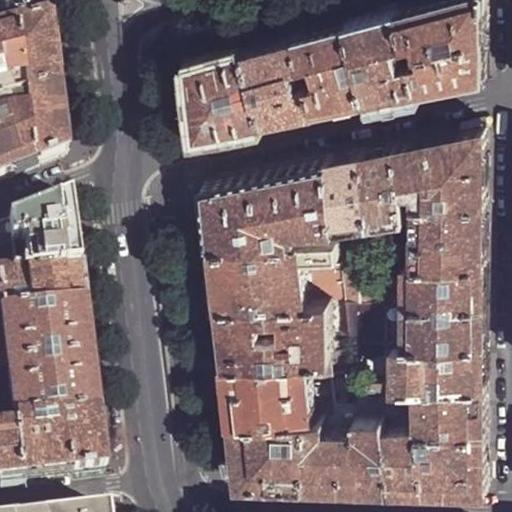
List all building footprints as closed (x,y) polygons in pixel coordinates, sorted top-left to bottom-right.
[(411,0),(403,2),(411,34),(420,32),(423,41),(491,28),(490,0),(411,0)] [(376,9),(351,15),(373,95),(394,91),(425,86),(417,54),(416,53),(406,56),(401,36),(411,34),(403,2),(376,9)] [(324,22),(301,29),(308,57),(318,55),(323,73),(313,76),(321,105),(339,102),(373,95),(351,15),(324,22)] [(57,60),(52,23),(46,19),(0,31),(0,105),(27,97),(27,95),(60,90),(57,60)] [(492,72),(491,28),(423,41),(425,53),(417,54),(425,86),(462,78),(492,72)] [(276,35),(250,42),(270,116),(287,112),(321,105),(313,76),(303,78),(298,59),(308,57),(301,29),(276,35)] [(250,42),(193,56),(198,94),(203,128),(270,116),(250,42)] [(27,97),(0,105),(0,181),(68,154),(65,128),(60,90),(27,95),(27,97)] [(402,140),(407,186),(419,186),(419,198),(491,198),(492,124),(444,133),(402,140)] [(383,144),(368,147),(375,218),(410,212),(407,186),(402,140),(383,144)] [(349,150),(333,153),(341,222),(375,218),(368,147),(349,150)] [(216,238),(297,236),(296,224),(306,224),(341,222),(333,153),(323,155),(294,161),(270,166),(243,171),(217,176),(209,177),(211,194),(214,214),(216,238)] [(10,220),(13,240),(25,240),(78,233),(75,215),(73,196),(35,210),(10,220)] [(491,224),(491,198),(419,198),(419,259),(491,258),(491,224)] [(0,223),(0,276),(6,276),(28,273),(25,240),(13,240),(10,220),(0,223)] [(296,224),(297,236),(305,236),(343,235),(342,233),(341,222),(306,224),(296,224)] [(378,260),(376,230),(342,233),(343,235),(344,249),(345,258),(378,260)] [(28,273),(81,266),(80,253),(78,233),(25,240),(28,273)] [(343,235),(305,236),(307,251),(344,249),(343,235)] [(223,297),(314,295),(307,251),(305,236),(297,236),(216,238),(220,265),(222,286),(223,297)] [(307,251),(314,295),(336,295),(350,294),(345,258),(344,249),(307,251)] [(350,299),(394,298),(393,259),(378,260),(345,258),(350,294),(350,299)] [(491,272),(491,258),(419,259),(411,259),(412,298),(491,297),(491,272)] [(411,259),(393,259),(394,298),(412,298),(411,259)] [(83,281),(81,266),(28,273),(6,276),(10,312),(86,303),(83,281)] [(0,313),(1,313),(10,312),(6,276),(0,276),(0,313)] [(337,339),(355,338),(350,299),(350,294),(336,295),(337,339)] [(228,333),(230,355),(313,352),(330,352),(337,351),(337,339),(336,295),(314,295),(223,297),(228,333)] [(491,314),(491,297),(412,298),(414,338),(491,337),(491,314)] [(394,298),(350,299),(355,338),(355,339),(357,338),(396,338),(394,298)] [(394,298),(396,338),(399,338),(414,338),(412,298),(394,298)] [(14,420),(99,409),(98,395),(95,376),(92,352),(88,315),(86,303),(10,312),(1,313),(14,420)] [(0,422),(14,420),(1,313),(0,313),(0,422)] [(491,358),(491,337),(414,338),(399,338),(400,381),(423,381),(491,380),(491,358)] [(358,351),(357,338),(355,339),(355,338),(337,339),(337,351),(358,351)] [(337,351),(330,352),(331,362),(359,361),(358,351),(337,351)] [(234,387),(237,414),(321,418),(320,409),(313,352),(230,355),(234,387)] [(338,368),(332,368),(334,388),(340,387),(338,368)] [(491,400),(491,380),(423,381),(426,418),(427,424),(491,425),(491,400)] [(393,419),(426,418),(423,381),(400,381),(361,381),(363,404),(364,409),(392,407),(393,419)] [(364,409),(363,404),(336,402),(337,410),(337,419),(364,421),(364,409)] [(240,449),(245,477),(397,482),(392,419),(393,419),(392,407),(364,409),(364,421),(337,419),(332,419),(321,418),(237,414),(240,449)] [(104,446),(99,409),(14,420),(15,429),(0,431),(0,482),(42,477),(107,469),(104,446)] [(411,482),(432,483),(427,424),(426,418),(393,419),(392,419),(397,482),(411,482)] [(14,420),(0,422),(0,431),(15,429),(14,420)] [(449,484),(491,485),(491,433),(491,425),(427,424),(432,483),(449,484)]
